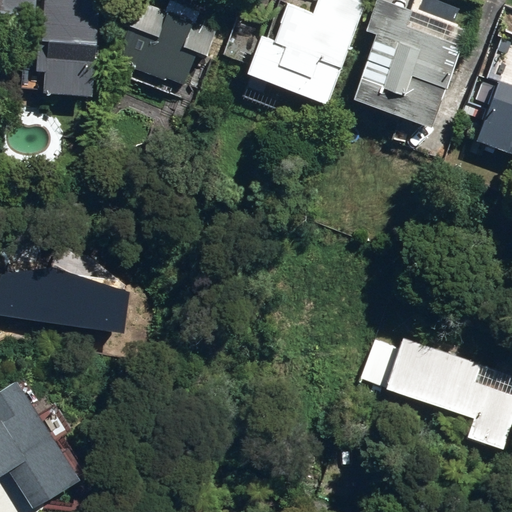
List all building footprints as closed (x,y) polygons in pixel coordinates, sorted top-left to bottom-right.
[(0,0),(0,6),(35,9),(35,0),(0,0)] [(21,81),(93,86),(97,0),(43,0),(41,32),(39,32),(37,59),(22,58),(21,81)] [(136,62),(184,79),(197,43),(208,47),(216,26),(195,19),(200,6),(184,0),(167,0),(165,7),(146,0),(125,0),(121,14),(129,17),(117,52),(136,59),(136,62)] [(244,92),(272,102),(282,77),(328,95),(365,0),(317,0),(314,8),(293,0),(288,0),(275,32),(263,27),(249,64),(254,67),(244,92)] [(354,88),(432,118),(462,43),(451,38),(457,23),(398,0),(375,0),(367,23),(378,27),(354,88)] [(478,130),(511,144),(511,75),(500,71),(487,105),(467,98),(462,109),(483,116),(478,130)] [(0,273),(0,314),(123,333),(128,292),(8,254),(0,273)] [(468,427),(502,441),(511,415),(511,372),(461,351),(460,354),(405,331),(398,348),(375,339),(360,377),(388,389),(393,377),(475,411),(468,427)] [(36,504),(93,469),(27,362),(0,378),(0,477),(14,469),(36,504)]
